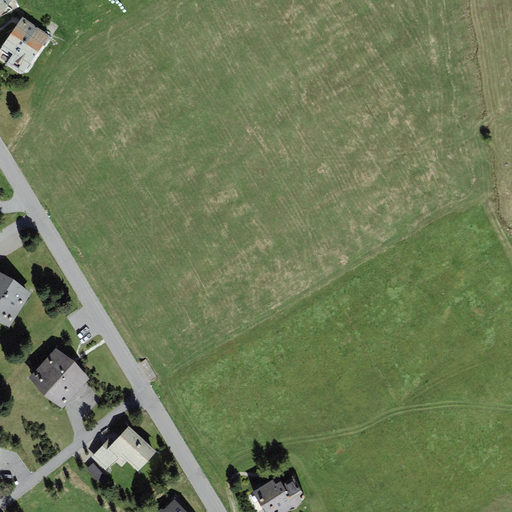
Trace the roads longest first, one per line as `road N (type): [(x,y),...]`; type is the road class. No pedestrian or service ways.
road 1 (residential): [(143,392),(0,151)]
road 2 (residential): [(0,506),(143,392)]
road 3 (residential): [(217,511),(143,392)]
